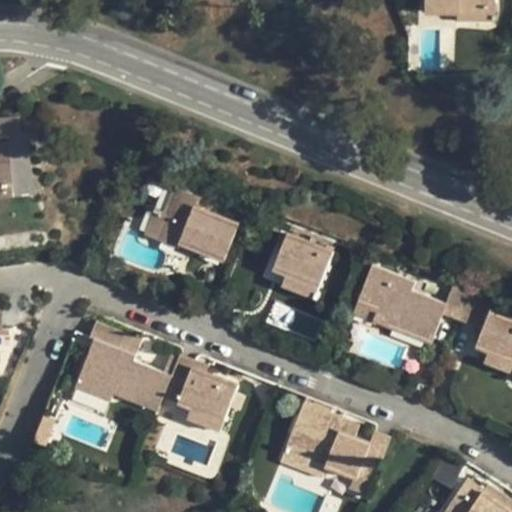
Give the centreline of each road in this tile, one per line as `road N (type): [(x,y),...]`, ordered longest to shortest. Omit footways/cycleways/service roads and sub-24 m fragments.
road 1 (residential): [(56,40),(511,217)]
road 2 (residential): [(511,463),(459,432),(71,277)]
road 3 (residential): [(0,446),(32,394),(71,277)]
